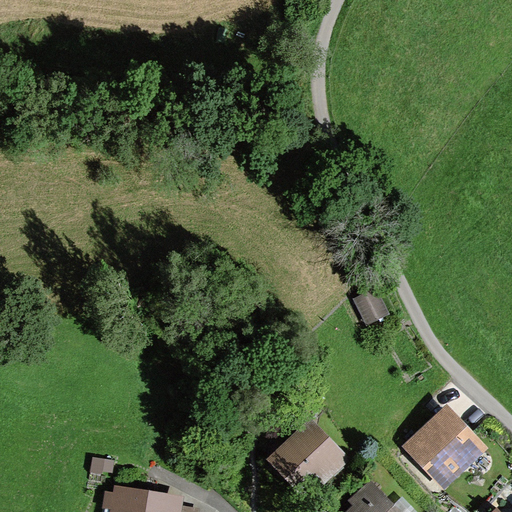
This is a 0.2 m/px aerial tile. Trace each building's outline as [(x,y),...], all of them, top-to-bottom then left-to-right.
[(394,308),(380,282),(354,295),(368,322),(394,308)] [(494,443),(452,399),(405,443),(446,487),(494,443)] [(313,496),(354,455),(312,414),(272,454),(313,496)] [(103,471),(103,467),(113,469),(115,457),(94,454),(92,469),(103,471)] [(424,511),(405,492),(396,501),(372,476),(350,498),(354,503),(344,511),(424,511)] [(106,489),(104,505),(112,506),(110,511),(200,511),(201,506),(184,503),(186,493),(115,482),(114,490),(106,489)] [(502,502),(490,511),(507,511),(509,511),(502,502)]
